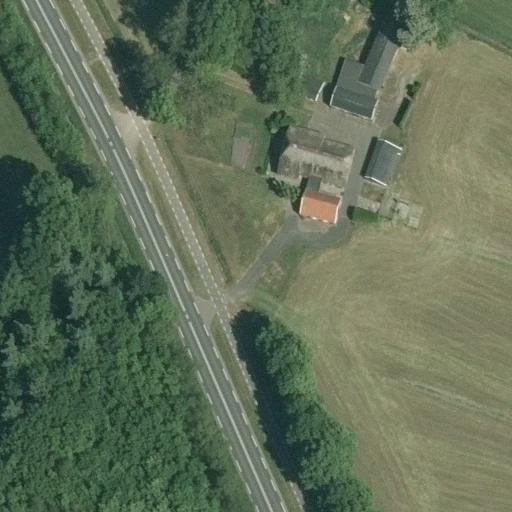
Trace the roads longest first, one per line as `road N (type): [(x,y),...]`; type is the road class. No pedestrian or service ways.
road 1 (primary): [(271,511),(108,140)]
road 2 (primary): [(108,140),(35,0)]
road 3 (unclassified): [(108,140),(143,119),(202,47)]
